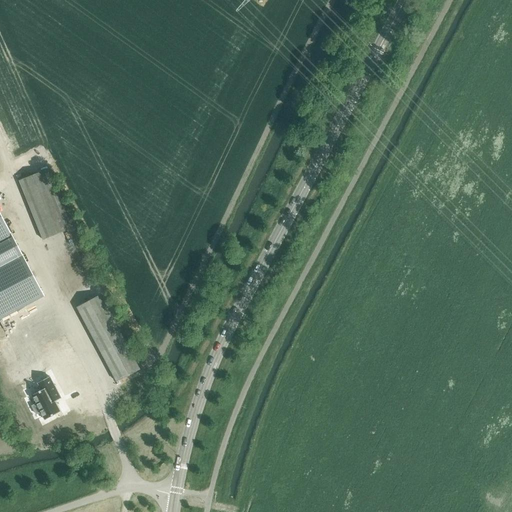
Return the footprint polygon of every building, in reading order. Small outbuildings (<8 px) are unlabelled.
[(71,229),(47,170),(19,181),(42,240),(71,229)] [(0,319),(44,296),(0,213),(0,319)] [(100,295),(77,308),(116,382),(139,369),(100,295)] [(105,411),(67,334),(39,347),(68,406),(72,404),(81,423),(105,411)] [(40,391),(32,396),(36,404),(32,406),(36,415),(40,412),(44,420),(60,412),(55,402),(55,401),(56,401),(60,399),(61,399),(49,377),(37,383),(41,391),(40,391)]
